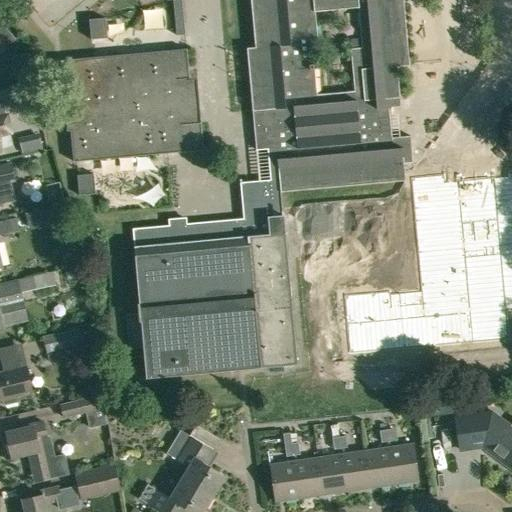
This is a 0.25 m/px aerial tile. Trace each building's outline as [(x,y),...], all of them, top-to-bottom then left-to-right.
[(180,0),(173,0),(175,28),(176,36),(184,35),(180,0)] [(250,0),(255,47),(246,48),(258,180),(240,182),(241,202),(282,198),(281,192),(405,180),(403,163),(412,162),(410,136),(391,138),(388,108),(400,107),(397,66),(409,65),(402,0),(250,0)] [(89,20),(91,39),(106,38),(104,18),(89,20)] [(0,52),(16,39),(7,29),(0,34),(0,52)] [(188,77),(186,49),(60,60),(67,131),(70,130),(73,161),(203,150),(196,76),(188,77)] [(0,151),(3,151),(0,140),(0,134),(11,132),(7,115),(6,115),(4,103),(0,104),(0,151)] [(19,138),(22,154),(42,149),(39,133),(19,138)] [(158,157),(132,162),(135,181),(161,176),(158,157)] [(102,190),(119,189),(118,162),(101,163),(102,190)] [(15,182),(11,163),(0,165),(0,203),(15,200),(11,183),(15,182)] [(511,168),(508,168),(509,176),(447,182),(447,174),(413,178),(423,291),(392,294),(392,290),(345,295),(351,355),(511,339),(511,168)] [(77,176),(79,195),(95,193),(93,174),(77,176)] [(146,379),(239,370),(297,364),(292,310),(283,208),(282,198),(241,202),(243,218),(232,219),(234,238),(174,243),(173,225),(169,225),(132,228),(139,302),(137,303),(138,313),(125,314),(129,349),(143,347),(146,379)] [(0,221),(0,234),(19,230),(17,218),(0,221)] [(0,327),(3,327),(28,321),(21,292),(44,287),(56,285),(53,271),(0,283),(0,327)] [(42,336),(46,352),(82,344),(78,328),(42,336)] [(26,366),(0,372),(0,400),(2,400),(5,404),(17,402),(18,396),(32,392),(26,366)] [(85,413),(89,428),(106,425),(100,396),(59,405),(62,418),(85,413)] [(511,468),(511,423),(510,426),(491,412),(455,417),(460,450),(482,447),(511,468)] [(29,454),(35,482),(68,475),(63,454),(54,456),(50,438),(47,438),(43,421),(39,422),(39,424),(6,432),(12,458),(29,454)] [(392,428),(386,430),(388,441),(394,440),(392,428)] [(103,449),(112,446),(105,429),(96,432),(103,449)] [(290,432),(289,432),(293,455),(299,454),(298,442),(295,429),(290,429),(290,432)] [(182,477),(212,496),(225,476),(209,467),(217,453),(180,430),(166,453),(188,467),(182,477)] [(388,441),(386,430),(379,431),(381,443),(388,441)] [(286,456),(293,455),(289,432),(283,433),(286,456)] [(345,435),(338,436),(340,448),(347,447),(345,435)] [(333,449),(340,448),(338,436),(331,437),(333,449)] [(388,447),(393,484),(418,480),(413,444),(388,447)] [(364,451),(369,487),(393,484),(388,447),(364,451)] [(340,454),(346,491),(369,487),(364,451),(340,454)] [(316,458),(322,494),(346,491),(340,454),(316,458)] [(293,461),(298,498),(322,494),(316,458),(293,461)] [(269,464),(274,501),(298,498),(293,461),(269,464)] [(75,474),(81,499),(120,491),(114,465),(95,469),(75,474)] [(138,498),(160,511),(181,511),(185,507),(192,511),(202,511),(212,496),(182,477),(169,498),(147,484),(138,498)] [(55,501),(57,509),(78,504),(74,485),(59,488),(58,485),(38,490),(40,495),(22,500),(24,511),(46,511),(45,503),(55,501)]
